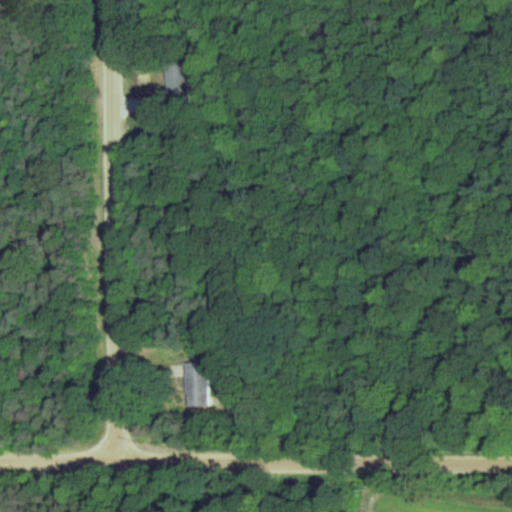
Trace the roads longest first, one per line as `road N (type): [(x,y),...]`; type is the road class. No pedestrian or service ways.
road 1 (residential): [(0,466),(511,467)]
road 2 (residential): [(119,466),(106,0)]
